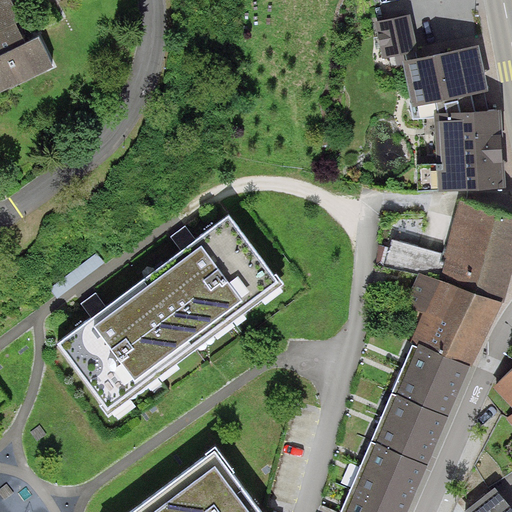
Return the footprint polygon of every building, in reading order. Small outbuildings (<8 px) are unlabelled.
[(0,0),(0,91),(46,67),(9,0),(0,0)] [(412,112),(437,107),(437,157),(416,160),(414,193),(499,185),(493,99),(482,99),(479,81),(471,39),(413,50),(406,17),(382,22),(377,23),(385,61),(401,58),(412,112)] [(439,284),(501,306),(504,308),(511,279),(511,221),(459,205),(439,284)] [(225,213),(140,279),(198,353),(283,287),(225,213)] [(445,361),(469,371),(473,373),(501,306),(439,284),(419,275),(406,307),(423,315),(410,346),(414,347),(445,361)] [(140,279),(54,347),(112,420),(198,353),(140,279)] [(434,387),(445,361),(414,347),(403,374),(434,387)] [(434,387),(458,397),(469,371),(445,361),(434,387)] [(511,372),(496,388),(511,408),(511,417),(510,419),(511,421),(511,372)] [(422,413),(434,387),(403,374),(392,399),(422,413)] [(422,413),(447,424),(458,397),(434,387),(422,413)] [(413,437),(422,413),(392,399),(382,423),(413,437)] [(413,437),(437,448),(447,424),(422,413),(413,437)] [(402,461),(413,437),(382,423),(371,448),(402,461)] [(437,448),(413,437),(402,461),(427,472),(437,448)] [(260,511),(213,446),(120,511),(260,511)] [(391,489),(402,461),(371,448),(360,475),(391,489)] [(416,499),(427,472),(402,461),(391,489),(416,499)] [(381,510),(391,489),(360,475),(350,497),(381,510)] [(409,511),(416,499),(391,489),(381,510),(386,511),(409,511)] [(510,511),(495,491),(469,511),(510,511)] [(380,511),(381,510),(350,497),(343,511),(380,511)]
